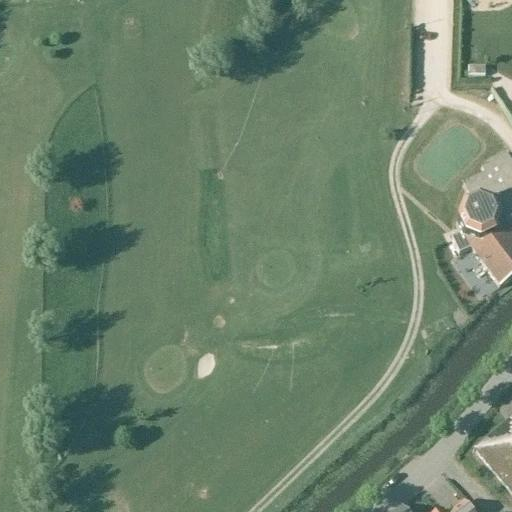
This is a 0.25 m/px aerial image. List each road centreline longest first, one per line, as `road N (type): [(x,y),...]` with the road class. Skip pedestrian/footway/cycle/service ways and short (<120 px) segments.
road 1 (track): [(254,511),(362,406),(396,360),(415,310),(413,256),(394,196),(399,144),(442,99),(499,108),(511,129)]
road 2 (tertiary): [(379,511),(435,462),(511,368)]
